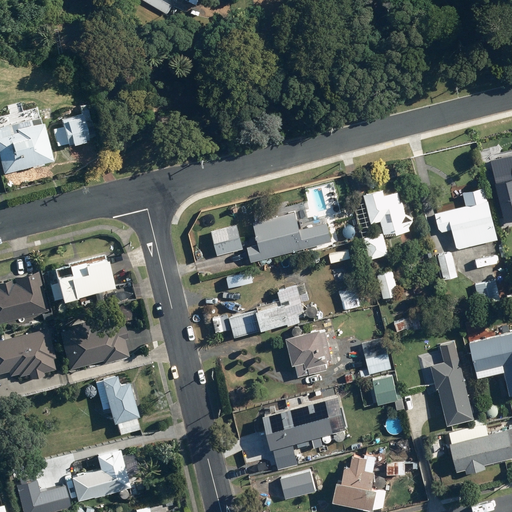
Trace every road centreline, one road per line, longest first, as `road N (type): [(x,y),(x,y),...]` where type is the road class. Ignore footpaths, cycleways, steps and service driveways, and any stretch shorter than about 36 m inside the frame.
road 1 (tertiary): [(143,192),(511,97)]
road 2 (residential): [(226,511),(143,192)]
road 3 (tertiary): [(0,228),(143,192)]
